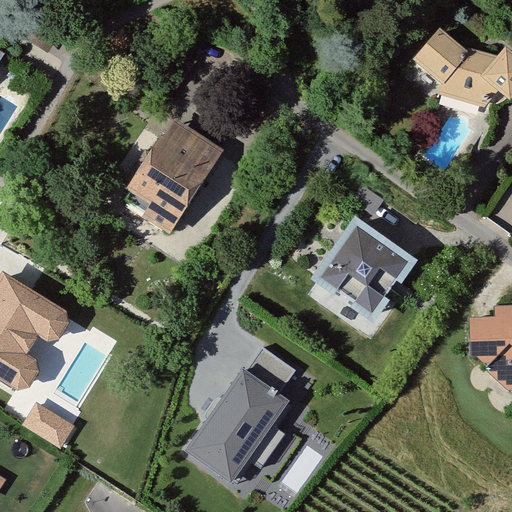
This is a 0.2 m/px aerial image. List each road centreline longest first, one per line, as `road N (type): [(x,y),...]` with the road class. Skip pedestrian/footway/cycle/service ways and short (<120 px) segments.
road 1 (residential): [(511,258),(288,97),(254,0)]
road 2 (residential): [(163,0),(86,37),(0,181)]
